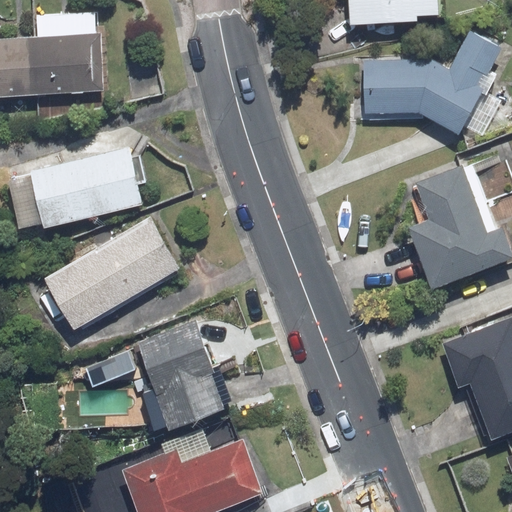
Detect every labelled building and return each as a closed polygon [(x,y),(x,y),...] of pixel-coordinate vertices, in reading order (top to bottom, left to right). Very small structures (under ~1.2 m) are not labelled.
[(344,0),(344,24),(375,25),(375,36),(394,37),(395,23),(411,23),(411,14),(444,15),(444,0),(344,0)] [(0,32),(0,89),(111,86),(109,30),(101,30),(101,11),(40,12),(41,31),(0,32)] [(463,27),(445,66),(427,57),(362,56),(361,115),(415,116),(459,136),(462,129),(482,138),(500,99),(489,94),(496,78),(487,74),(500,44),(463,27)] [(141,142),(15,166),(26,222),(151,198),(141,142)] [(491,231),(467,163),(412,183),(426,223),(405,231),(426,287),(507,258),(496,229),(491,231)] [(193,260),(163,208),(58,268),(89,321),(193,260)] [(204,314),(148,339),(183,419),(240,394),(204,314)] [(511,429),(511,322),(509,315),(439,339),(456,389),(465,386),(483,440),(511,429)] [(173,445),(133,461),(152,511),(213,511),(213,509),(273,486),(254,435),(223,446),(213,420),(170,437),(173,445)]
